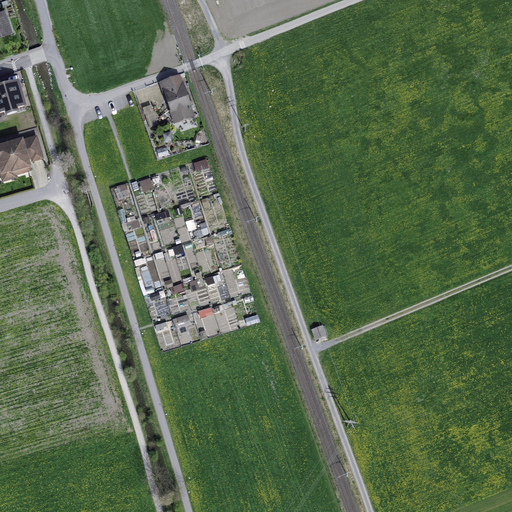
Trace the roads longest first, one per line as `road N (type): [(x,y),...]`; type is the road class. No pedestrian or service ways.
road 1 (track): [(369,511),(254,190),(216,35),(199,0)]
road 2 (track): [(161,511),(60,186)]
road 3 (track): [(311,350),(511,267)]
road 4 (residential): [(71,108),(192,65)]
